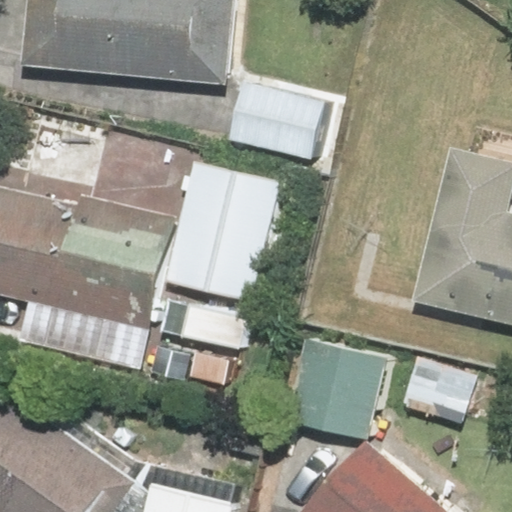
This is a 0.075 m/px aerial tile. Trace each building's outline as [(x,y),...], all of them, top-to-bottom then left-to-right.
[(256,0),(49,0),(43,64),(249,83),(256,0)] [(345,96),(256,74),(243,128),(331,150),(345,96)] [(511,154),(471,144),(433,300),(511,318),(511,154)] [(4,180),(0,195),(0,290),(164,330),(193,214),(98,191),(95,202),(4,180)] [(269,310),(203,298),(196,338),(261,350),(269,310)] [(410,350),(321,337),(309,419),(398,433),(410,350)] [(1,374),(0,376),(0,511),(127,511),(150,481),(1,374)] [(323,511),(473,511),(388,438),(323,511)]
